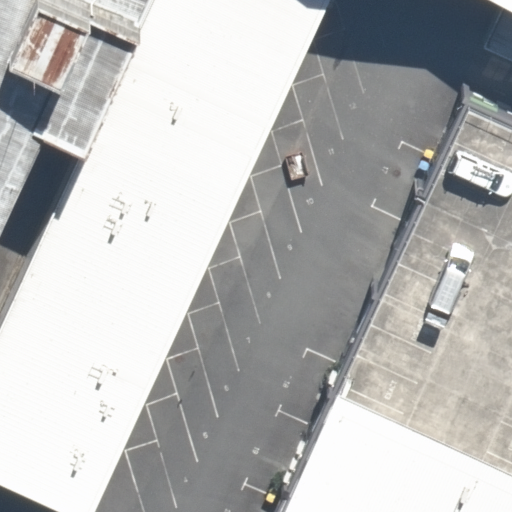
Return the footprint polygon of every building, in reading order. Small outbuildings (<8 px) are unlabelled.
[(0,0),(0,117),(40,136),(103,0),(0,0)] [(103,0),(40,136),(0,222),(0,507),(10,511),(53,511),(292,0),(103,0)] [(511,0),(449,0),(511,27),(511,0)] [(511,34),(453,8),(431,54),(511,91),(511,34)] [(300,362),(231,511),(511,511),(511,131),(426,90),(300,362)]
